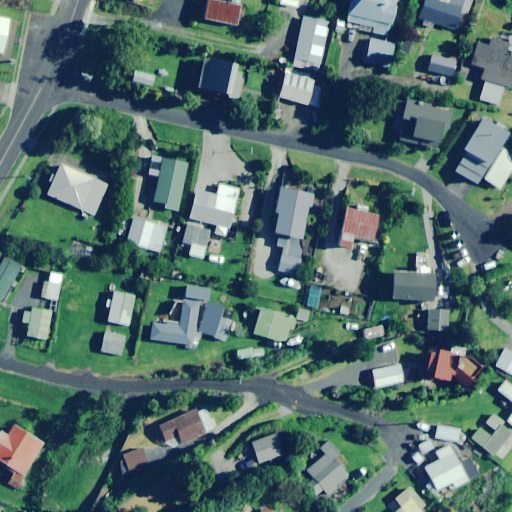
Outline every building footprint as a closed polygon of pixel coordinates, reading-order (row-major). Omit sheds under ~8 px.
[(205,0),(202,19),(236,25),(240,4),(240,0),(205,0)] [(348,0),(345,20),(372,26),(371,32),(386,35),(393,0),(348,0)] [(422,0),(417,18),(453,29),(462,0),(446,0),(446,2),(439,0),(422,0)] [(327,21),(302,16),(292,66),(318,70),(327,21)] [(479,67),(476,78),(482,79),(501,85),(511,88),(511,83),(511,51),(502,49),(504,41),(486,36),(484,43),(473,40),(466,63),(479,67)] [(392,43),(370,38),(365,62),(388,67),(392,43)] [(428,53),(424,69),(449,76),(453,60),(428,53)] [(234,65),(202,58),(195,87),(237,97),(242,74),(233,72),(234,65)] [(315,75),(285,68),(278,97),(319,107),(324,88),(313,85),(315,75)] [(153,75),(134,70),(131,81),(150,86),(153,75)] [(501,85),(482,79),(476,98),(496,104),(501,85)] [(451,111),(405,99),(400,117),(403,118),(397,139),(434,149),(439,126),(447,128),(451,111)] [(506,130),(482,116),(462,150),(464,151),(453,171),(474,183),(478,176),(499,188),(511,165),(511,151),(498,143),(506,130)] [(186,162),(162,156),(160,163),(148,160),(145,174),(157,177),(151,205),(176,210),(186,162)] [(106,183),(57,162),(44,194),(93,215),(106,183)] [(238,187),(222,183),(219,196),(195,190),(188,218),(228,227),(238,187)] [(311,194),(279,187),(273,212),(276,213),(269,244),(282,247),(277,270),(296,275),(303,244),(299,243),(311,194)] [(365,212),(366,206),(345,202),(337,246),(349,248),(351,238),(377,243),(382,215),(365,212)] [(165,226),(132,217),(125,242),(159,251),(165,226)] [(210,228),(185,223),(180,242),(190,244),(187,255),(203,258),(210,228)] [(20,265),(3,256),(0,261),(0,296),(1,298),(20,265)] [(450,271),(391,270),(390,299),(414,300),(414,305),(420,305),(420,301),(427,301),(426,330),(448,330),(450,271)] [(61,274),(45,271),(40,297),(56,300),(61,274)] [(322,285),(309,282),(304,307),(317,310),(322,285)] [(208,288),(185,285),(183,297),(207,300),(208,288)] [(134,296),(112,291),(106,321),(127,325),(134,296)] [(197,302),(181,300),(178,326),(150,322),(148,339),(185,344),(185,348),(196,349),(199,327),(194,326),(197,302)] [(50,311),(30,308),(25,336),(45,339),(50,311)] [(291,316),(258,308),(252,333),(285,342),(291,316)] [(238,316),(220,311),(212,339),(230,343),(238,316)] [(380,335),(377,325),(362,329),(364,339),(380,335)] [(123,333),(104,330),(100,351),(119,355),(123,333)] [(459,349),(429,345),(424,371),(429,372),(428,378),(447,381),(448,374),(452,375),(466,388),(476,378),(472,375),(479,368),(459,349)] [(511,351),(504,347),(494,365),(511,375),(511,377),(511,379),(511,351)] [(252,358),(251,348),(237,349),(238,359),(252,358)] [(403,381),(399,364),(371,370),(375,387),(403,381)] [(511,387),(503,380),(496,390),(511,402),(511,411),(505,420),(511,425),(511,387)] [(79,407),(65,402),(61,414),(52,412),(50,420),(72,427),(79,407)] [(214,428),(202,405),(157,427),(169,451),(214,428)] [(492,456),(511,433),(502,426),(505,423),(492,412),(484,421),(494,430),(489,436),(478,426),(469,437),(492,456)] [(42,443),(12,424),(4,436),(0,433),(0,461),(22,475),(42,443)] [(459,427),(434,425),(433,439),(458,441),(459,427)] [(283,456),(273,432),(249,443),(259,466),(283,456)] [(417,446),(422,455),(434,449),(432,446),(428,437),(416,443),(417,446)] [(339,454),(326,439),(317,447),(323,454),(305,469),(315,480),(309,486),(316,494),(323,489),(326,493),(347,476),(333,459),(339,454)] [(434,449),(439,459),(423,467),(435,490),(450,483),(453,488),(473,478),(469,470),(462,473),(448,444),(444,446),(441,441),(432,446),(434,449)] [(422,455),(417,446),(407,451),(415,466),(425,461),(422,455)] [(118,465),(122,477),(151,467),(144,447),(121,455),(124,463),(118,465)] [(428,511),(409,486),(393,498),(400,507),(393,511),(428,511)]
